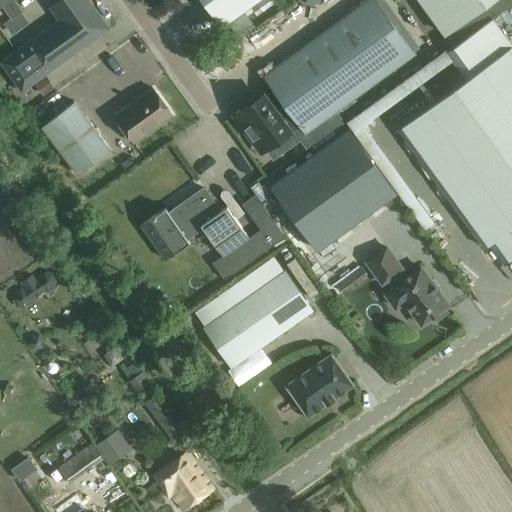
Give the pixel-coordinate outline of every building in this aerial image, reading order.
[(59,20),(20,48),(0,62),(21,91),(48,72),(56,84),(105,49),(97,37),(109,28),(89,0),(59,0),(50,7),(59,20)] [(203,0),(223,27),(259,0),(203,0)] [(249,108),(237,117),(244,127),(246,130),(243,131),(250,141),(253,139),(259,148),(262,152),(283,137),(289,145),(300,137),(309,148),(346,121),(336,107),(414,51),(376,0),(371,0),(266,77),(272,84),(273,86),(280,96),(269,103),(264,97),(259,101),(258,99),(248,106),(249,108)] [(511,0),(420,0),(453,45),(491,18),(511,1),(511,0)] [(466,78),(398,128),(485,248),(490,244),(505,264),(511,258),(511,47),(491,18),(453,45),(445,50),(466,78)] [(44,94),(54,87),(47,77),(37,84),(44,94)] [(173,114),(153,88),(115,116),(134,142),(173,114)] [(74,101),(41,126),(78,175),(111,150),(74,101)] [(349,127),(270,185),(317,250),(396,192),(349,127)] [(166,208),(141,225),(165,259),(190,242),(187,238),(203,227),(223,256),(249,237),(227,206),(220,211),(204,188),(174,209),(176,211),(171,215),(166,208)] [(267,210),(254,220),(273,246),(286,236),(267,210)] [(405,301),(422,324),(433,316),(436,320),(448,311),(445,307),(449,304),(421,267),(406,278),(400,270),(402,269),(387,247),(367,261),(382,283),(389,278),(395,286),(394,286),(395,287),(386,294),(396,308),(405,301)] [(286,270),(204,327),(232,367),(314,310),(286,270)] [(15,306),(23,308),(30,304),(31,299),(44,291),(47,292),(54,287),(56,279),(52,273),(44,271),(37,275),(36,280),(32,274),(20,281),(24,288),(19,287),(13,291),(11,299),(15,306)] [(34,349),(41,347),(43,341),(39,335),(31,336),(29,343),(34,349)] [(115,346),(104,354),(112,365),(123,358),(115,346)] [(290,390),(308,415),(325,403),(326,404),(335,398),(334,397),(352,384),(331,354),(308,370),(312,375),(290,390)] [(182,425),(158,392),(143,402),(167,435),(164,438),(168,443),(175,439),(171,433),(182,425)] [(132,449),(118,429),(96,445),(110,465),(132,449)] [(63,464),(59,468),(71,483),(104,459),(92,443),(90,444),(63,464)] [(183,510),(212,489),(186,453),(154,476),(168,496),(172,494),(183,510)] [(87,511),(75,495),(54,510),(54,511),(87,511)]
